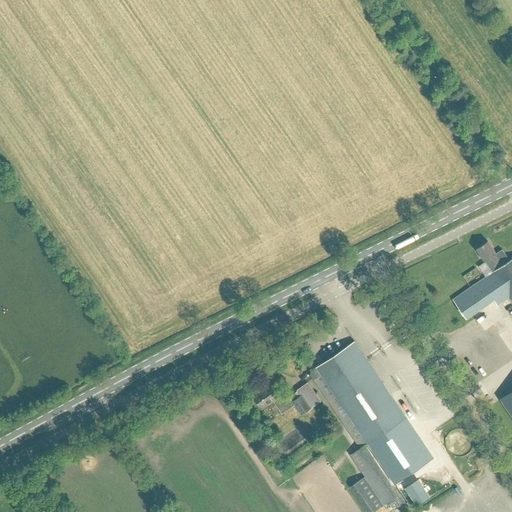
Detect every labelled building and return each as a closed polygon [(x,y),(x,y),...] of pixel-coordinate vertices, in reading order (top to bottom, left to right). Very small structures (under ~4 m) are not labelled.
[(477,266),(485,277),(452,299),(465,318),(493,299),(497,304),(508,296),(511,301),(511,257),(509,260),(501,249),(496,253),(487,240),(475,248),(484,261),(477,266)] [(405,344),(410,340),(406,335),(401,338),(405,344)] [(354,341),(315,366),(367,443),(370,441),(384,431),(405,417),(354,341)] [(301,414),(310,407),(301,394),(292,400),(285,391),(277,396),(268,384),(252,395),(261,408),(272,400),(281,413),(294,405),(301,414)] [(450,404),(429,412),(432,421),(453,413),(450,404)] [(384,504),(397,495),(364,445),(350,454),(365,476),(384,504)] [(384,504),(365,476),(349,486),(366,511),(371,511),(383,504),(388,511),(402,502),(397,495),(384,504)] [(429,496),(417,478),(404,487),(415,505),(429,496)]
